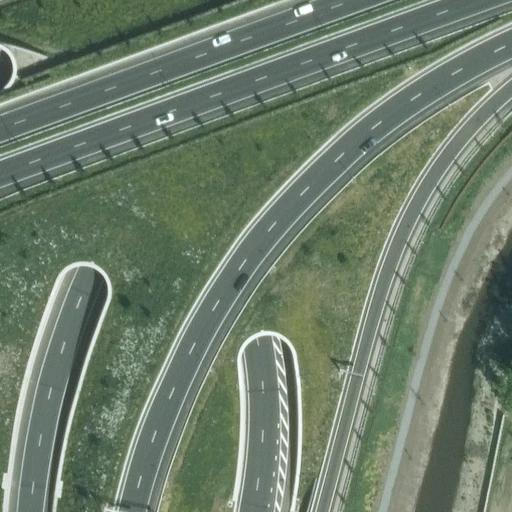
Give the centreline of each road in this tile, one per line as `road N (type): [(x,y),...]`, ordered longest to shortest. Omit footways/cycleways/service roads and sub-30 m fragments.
road 1 (trunk): [(131,511),(191,346),(270,229),(367,131),(511,43)]
road 2 (trunk): [(294,0),(160,137),(127,195),(67,337),(30,511)]
road 3 (trunk): [(250,511),(259,388),(220,248),(180,186),(109,119),(0,82)]
road 4 (trunk): [(0,168),(474,0)]
road 5 (trunk): [(322,511),(400,239),(429,180),(511,88)]
road 6 (trunk): [(355,0),(0,126)]
